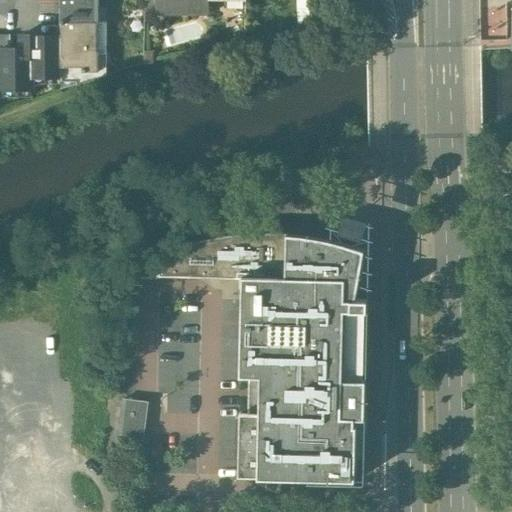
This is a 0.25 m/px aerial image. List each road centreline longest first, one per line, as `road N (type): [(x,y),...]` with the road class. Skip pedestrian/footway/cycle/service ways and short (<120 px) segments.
road 1 (secondary): [(456,511),(446,0)]
road 2 (secondary): [(402,36),(411,511)]
